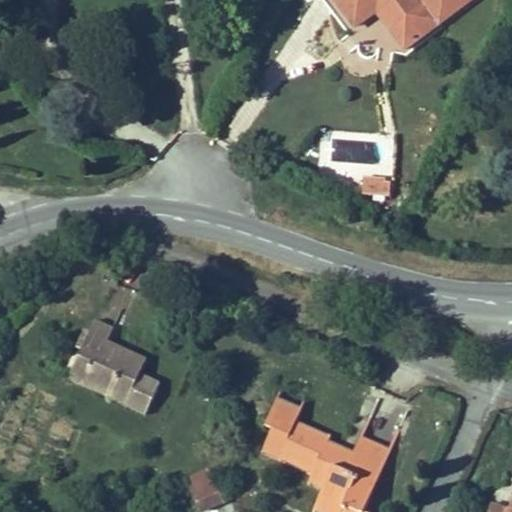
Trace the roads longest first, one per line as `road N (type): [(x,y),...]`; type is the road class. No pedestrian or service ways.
road 1 (tertiary): [(0,237),(87,212),(198,220),(414,289),(506,301)]
road 2 (residential): [(506,301),(506,340),(491,384),(427,511)]
road 3 (unknown): [(171,0),(198,220)]
